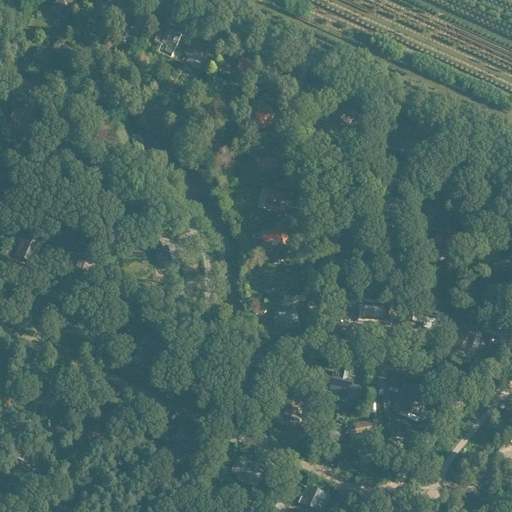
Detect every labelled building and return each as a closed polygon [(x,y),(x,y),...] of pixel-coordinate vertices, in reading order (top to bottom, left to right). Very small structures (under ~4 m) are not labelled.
[(57,0),(51,12),(65,19),(75,2),(71,0),(57,0)] [(104,19),(112,4),(106,1),(104,4),(98,1),(88,20),(93,23),(94,22),(102,27),(105,20),(104,19)] [(147,24),(135,15),(126,27),(138,36),(147,24)] [(159,32),(155,43),(161,46),(162,44),(175,50),(178,44),(182,35),(181,35),(180,37),(168,32),(166,36),(159,32)] [(61,45),(57,52),(73,59),(76,52),(61,45)] [(187,63),(200,72),(208,60),(196,51),(195,51),(192,49),(187,56),(190,59),(187,63)] [(244,72),(242,84),(251,85),(253,73),(255,74),(256,63),(239,61),(238,72),(244,72)] [(347,104),(337,113),(347,124),(362,111),(349,96),(344,101),(347,104)] [(314,104),(313,114),(323,115),(323,105),(314,104)] [(251,118),(257,131),(267,126),(276,122),(276,121),(275,122),(269,109),(270,109),(261,113),(251,118)] [(16,125),(25,129),(26,127),(33,129),(36,122),(15,113),(12,121),(17,123),(16,125)] [(430,144),(419,126),(414,129),(411,131),(414,135),(409,138),(409,139),(404,141),(412,154),(417,152),(430,144)] [(36,149),(36,147),(40,149),(42,142),(39,140),(40,139),(32,136),(28,146),(36,149)] [(59,152),(60,153),(55,159),(64,168),(72,161),(73,163),(80,156),(68,143),(59,152)] [(261,155),(264,170),(269,169),(279,167),(276,153),(266,155),(261,155)] [(72,164),(77,169),(85,161),(80,156),(72,164)] [(392,175),(404,181),(408,174),(396,167),(392,175)] [(92,175),(86,191),(87,191),(93,193),(93,194),(98,180),(99,181),(113,187),(118,173),(104,168),(100,179),(99,179),(99,178),(92,175)] [(440,186),(447,193),(457,184),(451,177),(440,186)] [(275,188),(279,189),(289,192),(291,184),(277,180),(275,188)] [(485,205),(503,217),(510,207),(495,197),(499,190),(496,188),(485,205)] [(274,208),(284,211),(287,196),(278,193),(268,191),(264,206),(274,208)] [(378,202),(379,212),(393,211),(392,201),(378,202)] [(139,220),(138,222),(146,226),(153,209),(143,205),(142,207),(133,203),(128,215),(139,220)] [(96,233),(95,236),(100,238),(106,223),(101,221),(99,225),(98,225),(95,232),(96,233)] [(145,239),(150,228),(140,224),(135,234),(145,239)] [(264,238),(266,246),(277,244),(279,251),(289,248),(284,227),(274,230),(275,235),(264,238)] [(329,231),(328,248),(353,250),(354,233),(329,231)] [(437,244),(434,252),(448,256),(451,245),(453,246),(456,236),(439,231),(435,243),(437,244)] [(18,255),(33,262),(41,244),(22,235),(19,241),(24,243),(18,255)] [(454,251),(461,253),(464,241),(457,239),(454,251)] [(379,254),(385,256),(386,253),(403,259),(406,249),(389,244),(388,247),(382,245),(379,254)] [(166,263),(164,264),(167,270),(180,265),(177,256),(176,257),(173,248),(162,252),(166,263)] [(77,263),(72,277),(88,282),(91,273),(95,263),(74,256),(72,261),(77,263)] [(247,267),(247,275),(255,274),(254,266),(247,267)] [(274,282),(274,289),(291,288),(290,276),(270,276),(270,282),(274,282)] [(50,279),(47,286),(54,289),(57,282),(50,279)] [(505,289),(489,289),(490,310),(506,309),(505,289)] [(173,292),(180,317),(189,314),(182,290),(173,292)] [(289,296),(283,298),(285,305),(291,304),(289,296)] [(363,304),(362,319),(389,321),(390,306),(363,304)] [(278,311),(282,327),(298,323),(294,307),(278,311)] [(415,308),(412,322),(424,325),(425,321),(436,323),(435,328),(441,329),(444,315),(415,308)] [(455,314),(451,327),(459,330),(461,324),(462,322),(467,323),(469,319),(455,314)] [(459,330),(453,346),(470,352),(472,346),(473,345),(477,346),(481,335),(477,333),(478,330),(479,329),(462,323),(461,324),(459,330)] [(169,328),(166,340),(174,343),(177,330),(169,328)] [(144,339),(140,349),(150,353),(145,365),(156,369),(165,348),(144,339)] [(188,366),(193,368),(195,364),(200,366),(205,352),(200,350),(199,355),(194,353),(188,366)] [(251,377),(266,379),(268,364),(248,362),(247,368),(252,368),(251,377)] [(335,375),(332,389),(350,393),(349,397),(358,399),(361,390),(351,388),(353,379),(347,378),(348,376),(346,376),(341,375),(341,376),(335,375)] [(56,399),(58,386),(61,386),(63,380),(39,376),(37,385),(42,386),(40,396),(56,399)] [(27,395),(31,391),(27,387),(22,391),(27,395)] [(419,415),(423,405),(424,405),(428,397),(405,388),(403,394),(408,396),(403,409),(419,415)] [(388,397),(375,399),(378,415),(390,413),(388,397)] [(107,409),(126,418),(131,407),(112,398),(107,409)] [(280,402),(279,411),(284,412),(282,413),(282,415),(284,416),(283,419),(291,420),(291,422),(299,423),(300,416),(301,416),(301,412),(300,412),(301,403),(280,402)] [(346,408),(338,408),(339,416),(347,415),(346,408)] [(353,439),(355,440),(373,437),(370,421),(352,424),(350,426),(349,427),(348,429),(348,431),(348,433),(349,436),(350,438),(353,439)] [(182,440),(179,444),(183,447),(185,445),(189,448),(186,453),(190,456),(195,448),(198,443),(194,441),(196,438),(188,432),(184,429),(180,435),(183,438),(182,440)] [(233,472),(255,487),(259,481),(257,479),(261,474),(242,460),(233,472)] [(12,480),(28,485),(31,475),(32,471),(20,467),(21,463),(17,462),(15,470),(12,480)] [(84,493),(91,495),(94,485),(88,483),(84,493)] [(303,496),(300,504),(307,507),(307,505),(322,511),(328,498),(309,489),(305,497),(303,496)] [(230,502),(235,508),(243,502),(238,496),(230,502)] [(277,504),(271,511),(280,511),(285,506),(279,502),(277,504)]
